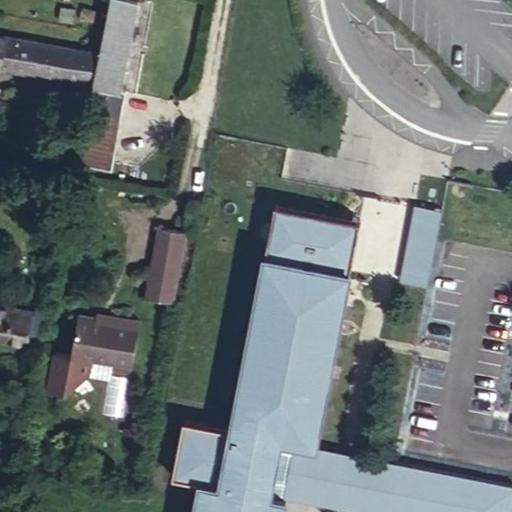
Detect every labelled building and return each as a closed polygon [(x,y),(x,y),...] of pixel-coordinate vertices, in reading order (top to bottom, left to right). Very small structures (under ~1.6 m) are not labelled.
[(114,0),(101,67),(124,72),(138,0),(114,0)] [(95,49),(18,36),(0,32),(0,64),(90,80),(95,49)] [(124,72),(101,67),(98,80),(121,85),(124,72)] [(121,85),(98,80),(82,158),(106,163),(121,85)] [(358,217),(272,200),(229,424),(182,415),(171,471),(199,476),(192,511),(280,511),(284,493),(280,492),(291,436),(314,441),(358,217)] [(439,206),(412,201),(397,277),(424,282),(439,206)] [(183,226),(159,219),(145,287),(168,292),(183,226)] [(0,303),(0,339),(38,345),(46,306),(30,303),(28,309),(0,303)] [(123,314),(79,306),(73,348),(56,345),(49,382),(65,384),(90,367),(92,351),(132,358),(141,312),(124,309),(123,314)] [(314,441),(291,436),(280,492),(284,493),(380,511),(466,511),(475,472),(314,441)] [(511,479),(475,472),(466,511),(507,511),(511,489),(511,479)]
